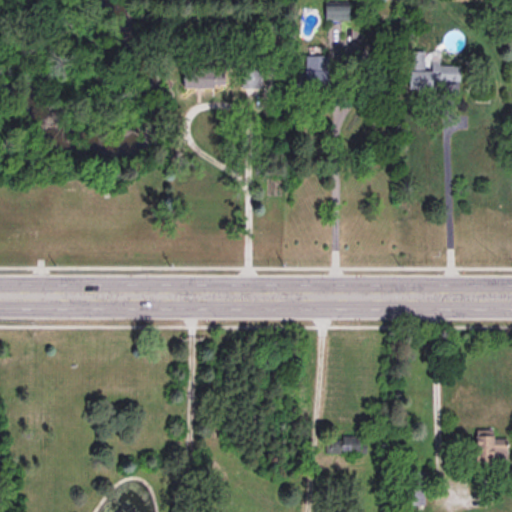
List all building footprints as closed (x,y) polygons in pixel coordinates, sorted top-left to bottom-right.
[(347,20),(347,5),(322,5),(322,20),(347,20)] [(407,51),(406,86),(457,87),(458,64),(424,64),(424,51),(407,51)] [(301,88),(325,88),(325,56),(301,56),(301,88)] [(223,88),(223,67),(179,67),(179,88),(223,88)] [(240,89),(259,89),(259,68),(240,68),(240,89)] [(472,436),(472,464),(504,464),(504,436),(472,436)] [(361,437),(325,437),(325,453),(361,453),(361,437)] [(422,505),(422,471),(398,471),(398,505),(422,505)]
